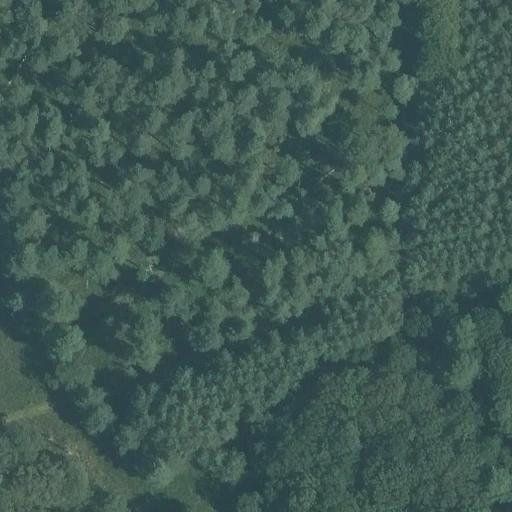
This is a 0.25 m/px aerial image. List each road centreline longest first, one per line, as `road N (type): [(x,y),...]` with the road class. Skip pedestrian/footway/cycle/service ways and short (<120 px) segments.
road 1 (track): [(0,420),(391,286)]
road 2 (track): [(391,286),(392,0)]
